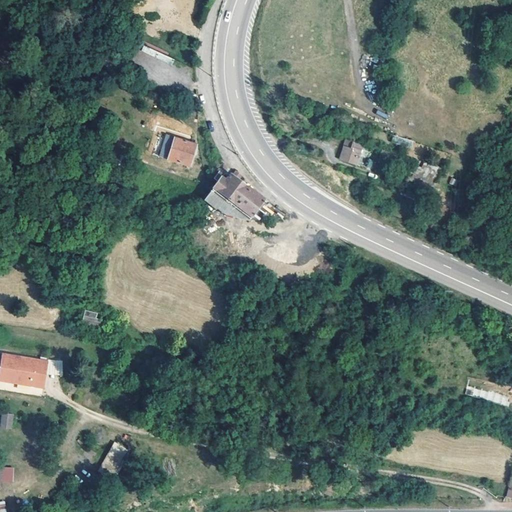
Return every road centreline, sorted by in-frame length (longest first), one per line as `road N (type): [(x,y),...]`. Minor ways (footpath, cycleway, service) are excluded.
road 1 (secondary): [(511,300),(341,221),(282,183)]
road 2 (unclassified): [(218,0),(205,45),(211,109),(239,167),(266,194),(282,183)]
road 3 (secondary): [(282,183),(253,146),(234,102),(230,47),(242,0)]
